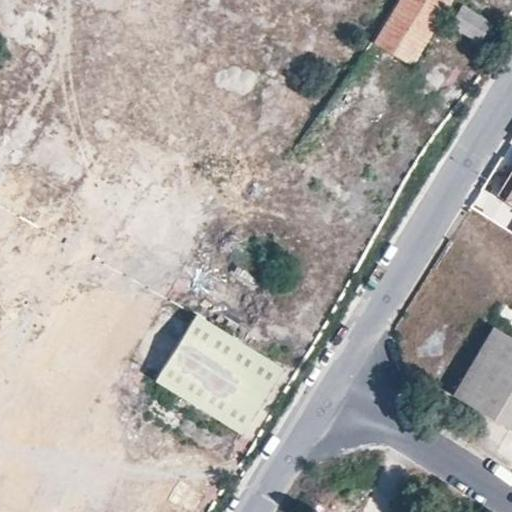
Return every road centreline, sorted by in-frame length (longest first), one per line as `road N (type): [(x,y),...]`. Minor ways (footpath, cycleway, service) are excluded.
road 1 (residential): [(511,93),(332,384)]
road 2 (residential): [(332,384),(511,497)]
road 3 (residential): [(332,384),(252,511)]
